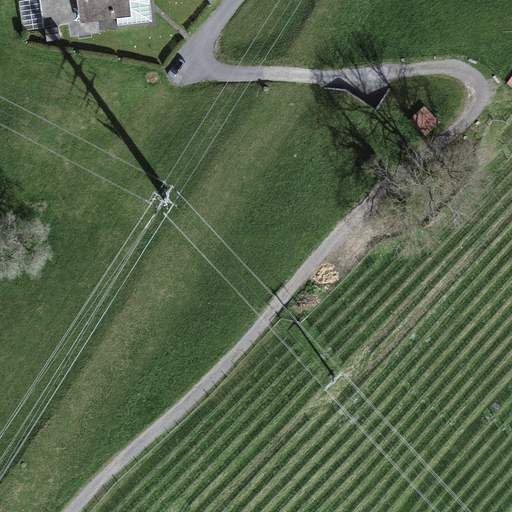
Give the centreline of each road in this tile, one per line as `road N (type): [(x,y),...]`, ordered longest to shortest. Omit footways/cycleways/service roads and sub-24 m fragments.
road 1 (track): [(349,77),(456,68),(480,93),(472,111),(411,157),(227,361),(74,511)]
road 2 (residential): [(234,0),(208,31),(201,53),(211,69),(349,77)]
